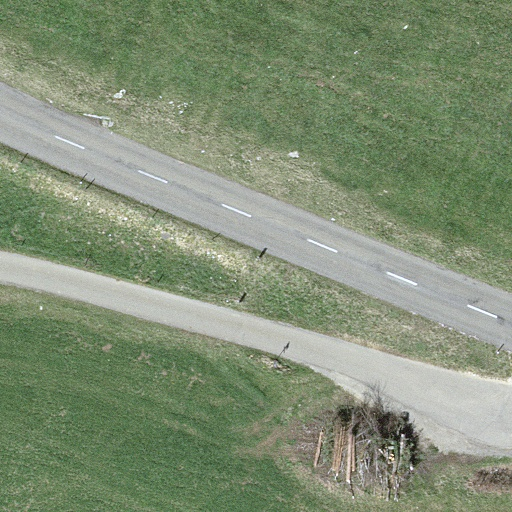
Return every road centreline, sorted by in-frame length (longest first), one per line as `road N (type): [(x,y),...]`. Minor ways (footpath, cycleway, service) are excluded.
road 1 (tertiary): [(511,323),(0,111)]
road 2 (track): [(511,409),(0,266)]
